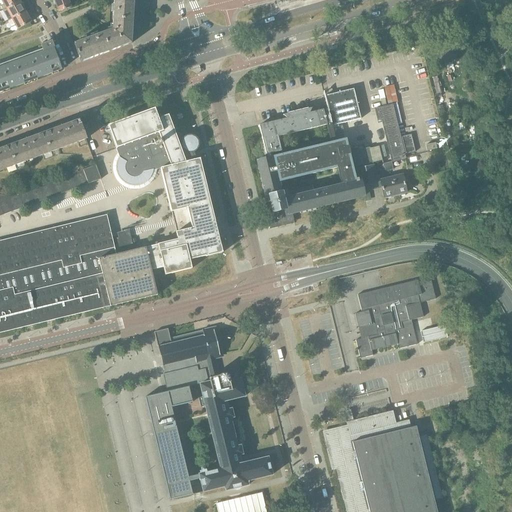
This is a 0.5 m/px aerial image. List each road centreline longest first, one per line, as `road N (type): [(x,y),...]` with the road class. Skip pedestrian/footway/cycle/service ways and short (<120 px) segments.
road 1 (residential): [(321,511),(204,58)]
road 2 (tertiary): [(204,58),(419,0)]
road 3 (unknown): [(382,252),(424,244),(456,249),(505,286),(511,312)]
road 4 (tertiary): [(340,0),(210,37)]
road 5 (tertiary): [(82,98),(204,58)]
